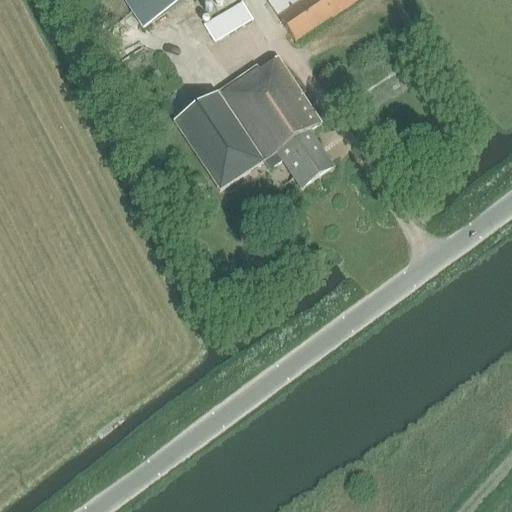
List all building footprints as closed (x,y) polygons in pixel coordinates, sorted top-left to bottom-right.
[(216,0),(129,0),(148,27),(189,0),(201,0),(206,7),(216,0)] [(332,20),(361,0),(273,0),(268,4),(295,44),(331,19),(332,20)] [(253,23),(242,5),(203,28),(214,45),(253,23)] [(313,56),(316,69),(340,63),(336,50),(313,56)] [(282,163),(301,191),(333,170),(309,134),(321,126),(277,61),(259,73),(256,69),(217,96),(264,165),(269,172),(282,163)] [(221,193),(264,165),(217,96),(196,110),(175,125),(221,193)]
